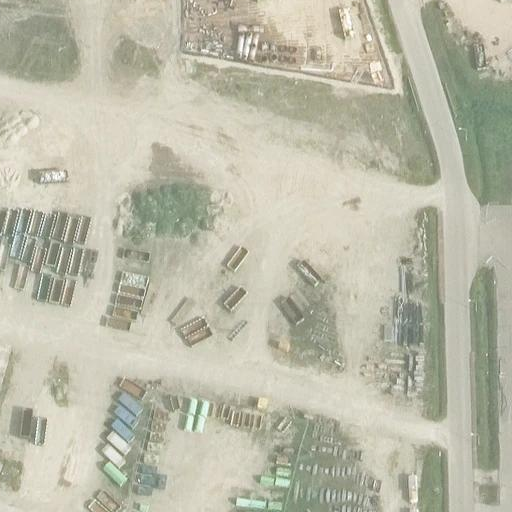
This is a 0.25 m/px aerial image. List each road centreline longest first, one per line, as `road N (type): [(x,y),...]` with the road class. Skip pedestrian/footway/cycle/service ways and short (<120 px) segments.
road 1 (unknown): [(511,220),(453,194),(0,85)]
road 2 (unknown): [(0,326),(460,428)]
